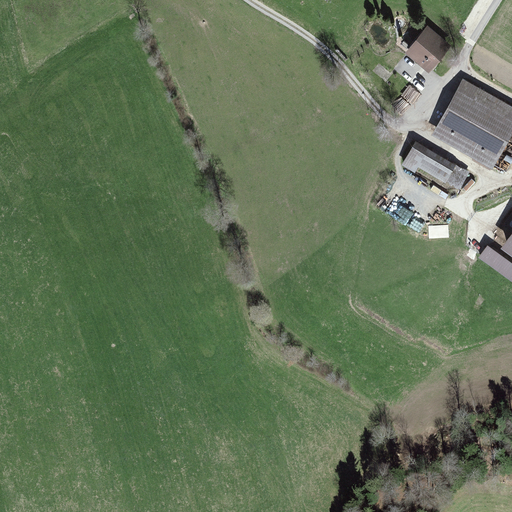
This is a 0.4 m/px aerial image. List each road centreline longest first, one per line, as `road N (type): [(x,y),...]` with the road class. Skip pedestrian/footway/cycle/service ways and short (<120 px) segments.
road 1 (track): [(246,0),(322,47),(392,125)]
road 2 (track): [(500,0),(421,123),(392,125)]
